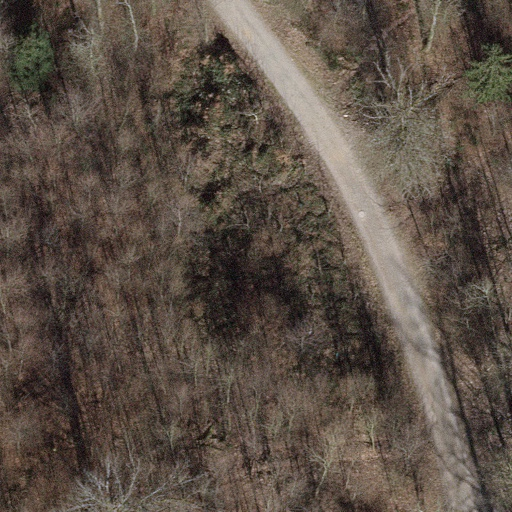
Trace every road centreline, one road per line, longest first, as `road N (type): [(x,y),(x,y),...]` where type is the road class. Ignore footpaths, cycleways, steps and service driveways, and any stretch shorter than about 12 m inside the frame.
road 1 (track): [(480,511),(332,134)]
road 2 (track): [(332,134),(227,0)]
